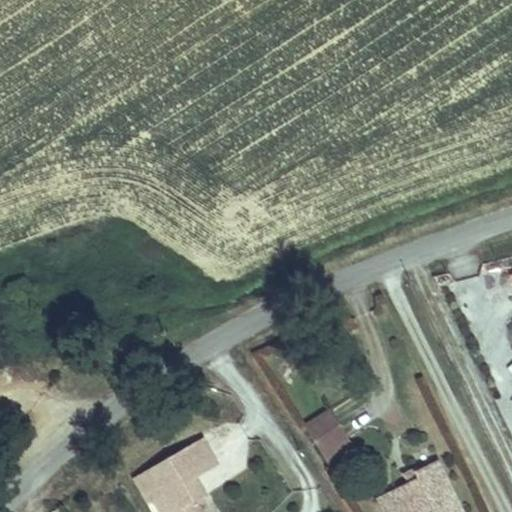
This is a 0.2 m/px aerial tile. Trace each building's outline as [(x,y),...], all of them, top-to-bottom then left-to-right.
[(326,402),(303,417),(325,452),(348,437),(326,402)] [(201,439),(146,472),(161,498),(154,502),(159,511),(208,511),(201,500),(190,481),(195,478),(217,465),(201,439)] [(419,473),(391,486),(404,511),(450,511),(449,510),(458,506),(434,456),(415,466),(419,473)] [(146,472),(133,479),(148,505),(154,502),(161,498),(146,472)] [(195,478),(190,481),(201,500),(206,496),(195,478)]
